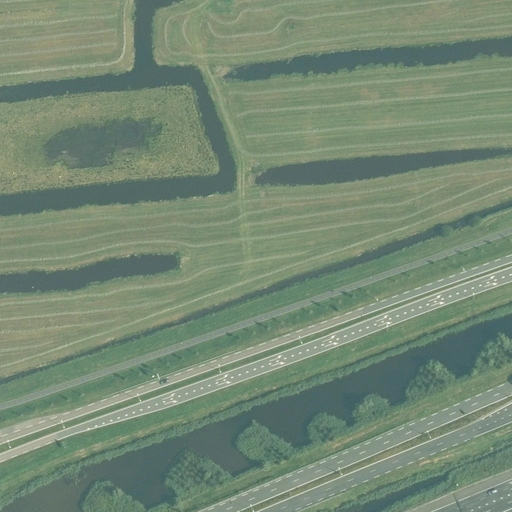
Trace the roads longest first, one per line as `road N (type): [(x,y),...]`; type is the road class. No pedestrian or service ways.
road 1 (primary): [(0,458),(511,271)]
road 2 (primary): [(511,258),(0,441)]
road 3 (primary): [(511,388),(222,511)]
road 4 (primary): [(275,511),(511,414)]
